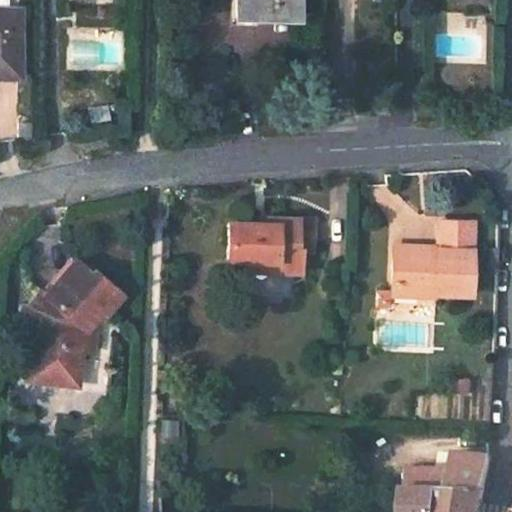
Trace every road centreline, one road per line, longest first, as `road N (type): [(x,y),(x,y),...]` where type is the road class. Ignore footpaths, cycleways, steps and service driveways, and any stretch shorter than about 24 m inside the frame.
road 1 (residential): [(0,192),(167,163),(511,140)]
road 2 (unknown): [(144,511),(145,404),(167,163)]
road 3 (residential): [(511,210),(505,466),(491,511)]
